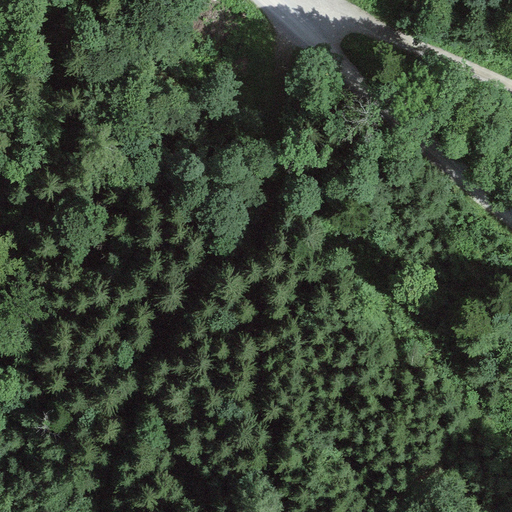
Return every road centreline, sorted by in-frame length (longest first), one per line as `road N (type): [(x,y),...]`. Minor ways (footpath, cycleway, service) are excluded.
road 1 (unclassified): [(265,0),(511,221)]
road 2 (track): [(302,0),(511,94)]
